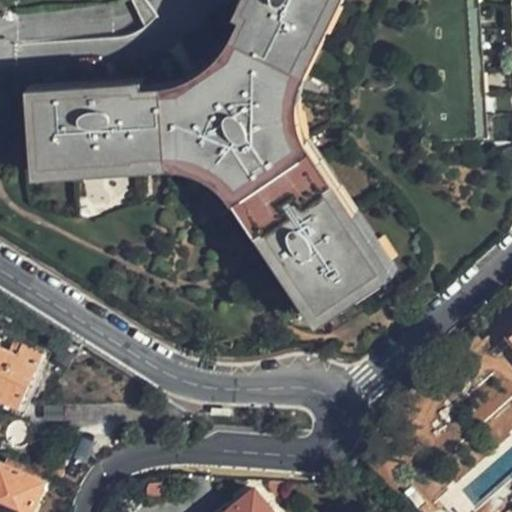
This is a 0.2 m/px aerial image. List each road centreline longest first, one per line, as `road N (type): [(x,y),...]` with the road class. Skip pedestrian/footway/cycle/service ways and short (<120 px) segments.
road 1 (tertiary): [(0,268),(180,379),(206,387),(305,386),(333,398)]
road 2 (tertiary): [(333,398),(342,421),(328,447),(126,460),(105,473),(83,511)]
road 3 (residential): [(333,398),(377,374),(511,254)]
road 4 (residential): [(193,0),(158,38),(91,57),(0,56)]
